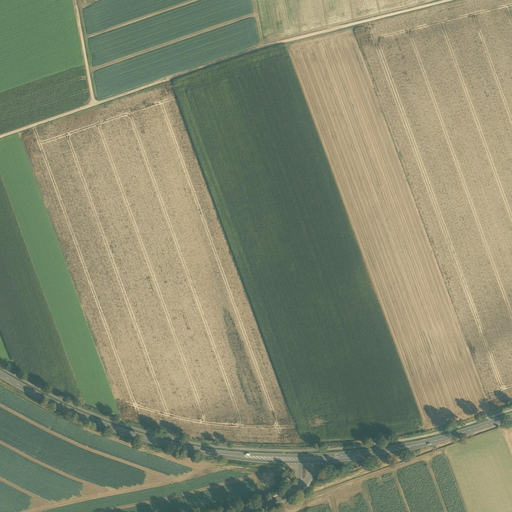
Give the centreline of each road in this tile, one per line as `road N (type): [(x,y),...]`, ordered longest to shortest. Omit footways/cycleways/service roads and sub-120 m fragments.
road 1 (track): [(0,136),(259,47),(449,0)]
road 2 (secondary): [(304,459),(158,442),(72,412),(0,374)]
road 3 (secondary): [(511,415),(395,449),(304,459)]
